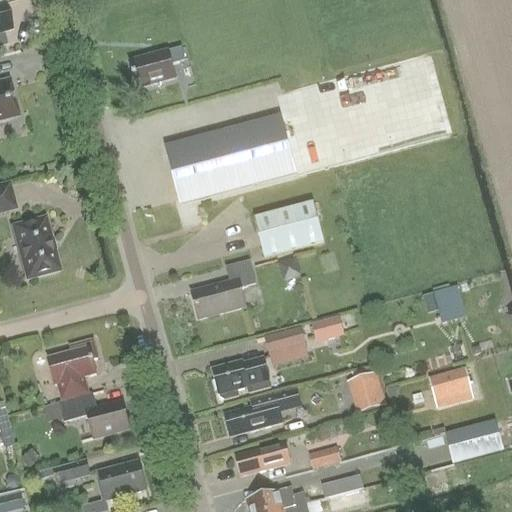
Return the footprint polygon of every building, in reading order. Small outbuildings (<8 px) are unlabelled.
[(0,34),(10,32),(3,6),(0,6),(0,34)] [(171,66),(184,62),(181,49),(129,64),(136,91),(175,80),(171,66)] [(0,121),(16,118),(8,85),(0,86),(0,121)] [(180,207),(296,176),(280,118),(164,149),(180,207)] [(0,216),(18,211),(10,183),(0,185),(0,216)] [(264,259),(324,243),(313,204),(254,220),(264,259)] [(44,221),(13,229),(27,280),(58,272),(44,221)] [(279,264),(284,281),(303,275),(298,258),(279,264)] [(240,290),(255,286),(249,263),(226,269),(230,283),(191,294),(199,322),(245,309),(240,290)] [(458,320),(450,291),(434,295),(442,325),(458,320)] [(335,321),(310,327),(314,344),(339,337),(335,321)] [(269,357),(305,347),(306,347),(304,342),(302,332),(301,329),(265,339),(269,357)] [(48,360),(55,388),(58,387),(62,404),(89,396),(85,379),(96,376),(93,363),(94,363),(93,361),(98,360),(93,342),(70,348),(71,354),(48,360)] [(243,364),(213,371),(220,394),(225,397),(226,401),(240,397),(238,392),(249,389),(250,395),(272,389),(264,360),(244,365),(243,364)] [(466,370),(429,380),(435,405),(472,395),(466,370)] [(384,407),(375,377),(349,385),(357,415),(384,407)] [(283,426),(280,415),(301,409),(297,393),(253,404),(254,410),(226,417),(230,436),(246,432),(247,435),(283,426)] [(130,431),(122,404),(97,411),(92,395),(89,396),(62,404),(60,404),(65,424),(88,418),(94,441),(130,431)] [(0,433),(10,431),(3,404),(0,405),(0,433)] [(455,467),(502,454),(494,423),(446,436),(455,467)] [(10,431),(0,434),(4,449),(14,447),(10,431)] [(258,476),(291,467),(287,450),(272,454),(270,448),(252,453),(253,455),(237,459),(242,477),(258,473),(258,476)] [(341,464),(337,449),(309,457),(313,472),(341,464)] [(29,471),(40,460),(32,451),(20,462),(29,471)] [(91,479),(87,462),(53,471),(55,478),(59,493),(77,488),(76,482),(91,479)] [(146,493),(138,464),(99,475),(107,504),(146,493)] [(40,475),(41,481),(55,478),(53,471),(40,475)] [(6,483),(8,488),(12,491),(18,490),(20,485),(19,480),(14,477),(9,478),(6,483)] [(363,491),(328,500),(330,511),(343,511),(367,506),(363,491)] [(25,511),(21,494),(6,497),(9,511),(25,511)] [(249,511),(283,511),(306,506),(304,496),(292,499),(292,500),(281,503),(279,494),(247,502),(249,511)]
